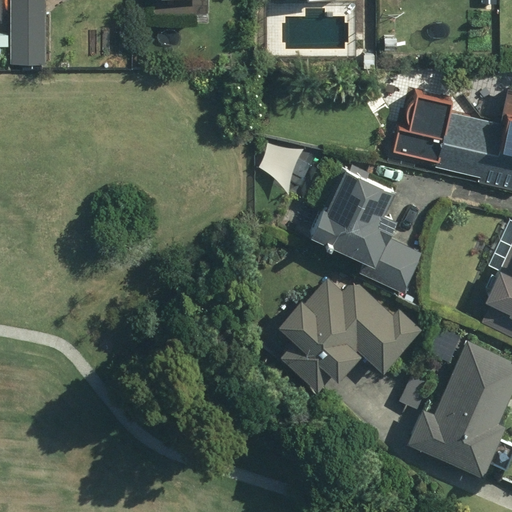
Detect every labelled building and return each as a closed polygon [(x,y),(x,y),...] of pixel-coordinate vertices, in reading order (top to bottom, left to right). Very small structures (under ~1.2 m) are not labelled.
[(6,0),(6,33),(0,33),(0,46),(6,46),(6,64),(44,64),(44,0),(6,0)] [(511,6),(502,7),(502,42),(511,41),(511,6)] [(511,88),(505,87),(499,112),(495,111),(492,122),(443,111),(446,98),(412,90),(404,125),(396,123),(390,151),(511,178),(511,88)] [(307,234),(364,261),(359,270),(401,290),(419,252),(382,235),(392,215),(379,209),(390,187),(340,164),(307,234)] [(511,229),(480,295),(491,300),(481,320),(511,335),(511,229)] [(396,307),(389,315),(349,277),(338,289),(324,276),(301,300),(298,297),(274,322),(330,375),(356,348),(377,369),(417,327),(396,307)] [(418,404),(402,441),(481,474),(503,424),(494,420),(511,379),(511,360),(465,340),(434,411),(418,404)]
